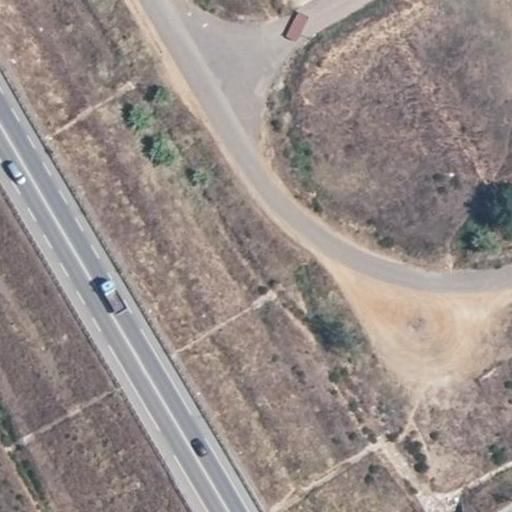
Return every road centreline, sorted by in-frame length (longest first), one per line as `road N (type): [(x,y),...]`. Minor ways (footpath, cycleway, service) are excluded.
road 1 (unclassified): [(152,0),(282,204),(390,279),(511,275)]
road 2 (tertiary): [(221,511),(0,128)]
road 3 (unknown): [(346,248),(391,329),(434,451)]
